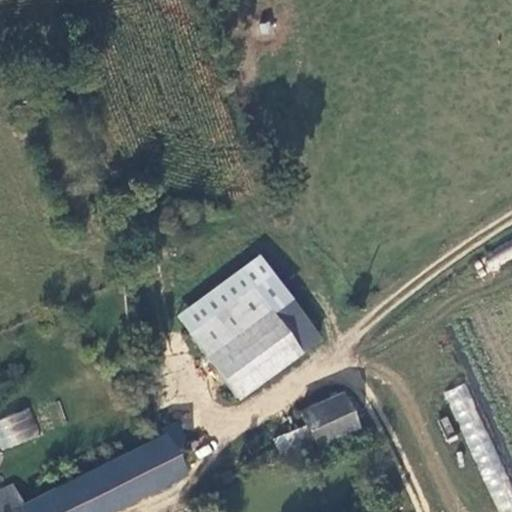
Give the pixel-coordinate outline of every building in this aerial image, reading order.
[(255,257),(173,313),(232,399),(317,340),(255,257)] [(511,511),(511,499),(471,381),(448,389),(491,511),(511,511)] [(301,412),(314,445),(355,426),(341,394),(301,412)] [(30,408),(0,418),(0,449),(39,436),(30,408)] [(21,511),(105,511),(181,473),(167,447),(181,439),(172,420),(156,427),(160,436),(21,507),(19,508),(21,511)] [(0,511),(21,511),(19,508),(21,507),(8,486),(0,490),(0,511)]
